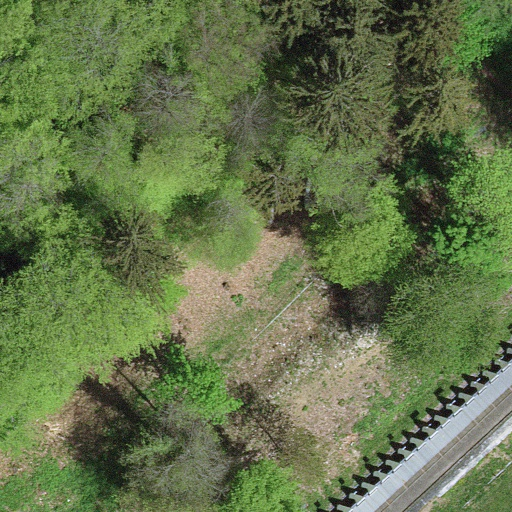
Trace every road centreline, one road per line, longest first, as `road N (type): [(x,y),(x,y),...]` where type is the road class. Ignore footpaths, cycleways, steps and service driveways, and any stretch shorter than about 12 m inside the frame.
road 1 (track): [(229,296),(511,95)]
road 2 (track): [(423,0),(508,95)]
